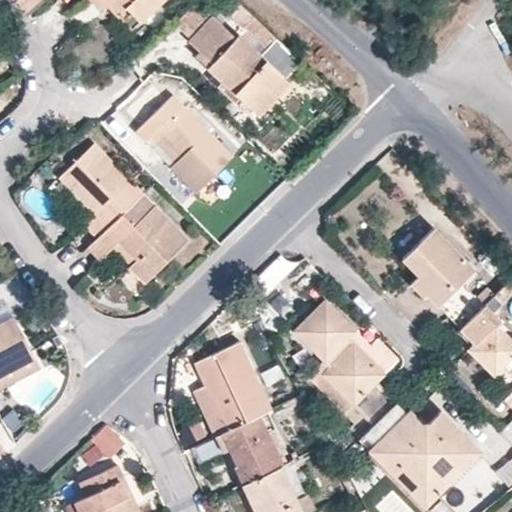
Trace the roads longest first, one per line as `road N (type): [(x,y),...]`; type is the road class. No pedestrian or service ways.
road 1 (residential): [(121,375),(286,211)]
road 2 (residential): [(286,211),(428,359)]
road 3 (residential): [(0,219),(79,331),(121,375)]
road 4 (residential): [(0,487),(121,375)]
road 5 (residential): [(286,211),(403,96)]
road 6 (tertiary): [(403,96),(511,219)]
road 7 (residential): [(0,18),(30,50),(42,79),(34,110),(0,153)]
road 8 (residential): [(121,375),(188,511)]
road 9 (tertiary): [(305,0),(403,96)]
